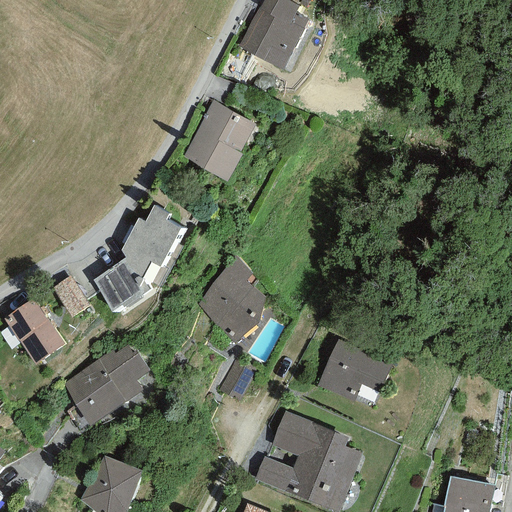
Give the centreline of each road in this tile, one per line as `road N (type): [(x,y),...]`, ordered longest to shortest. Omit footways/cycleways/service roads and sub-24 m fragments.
road 1 (residential): [(241,0),(193,100),(130,198),(102,228),(0,294)]
road 2 (residential): [(308,323),(206,511)]
